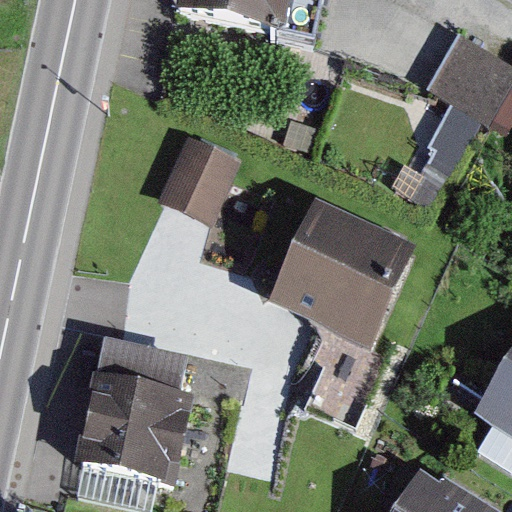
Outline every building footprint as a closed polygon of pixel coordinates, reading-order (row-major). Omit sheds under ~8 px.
[(325,0),(185,0),(180,27),(314,56),(325,0)] [(511,88),(511,74),(465,47),(435,98),(488,129),(511,88)] [(234,173),(184,151),(154,216),(204,238),(234,173)] [(407,262),(321,222),(281,309),(367,348),(407,262)] [(188,371),(110,354),(84,472),(175,491),(192,408),(181,405),(188,371)] [(511,369),(477,426),(511,447),(511,369)] [(486,511),(448,489),(443,496),(420,482),(401,511),(486,511)]
